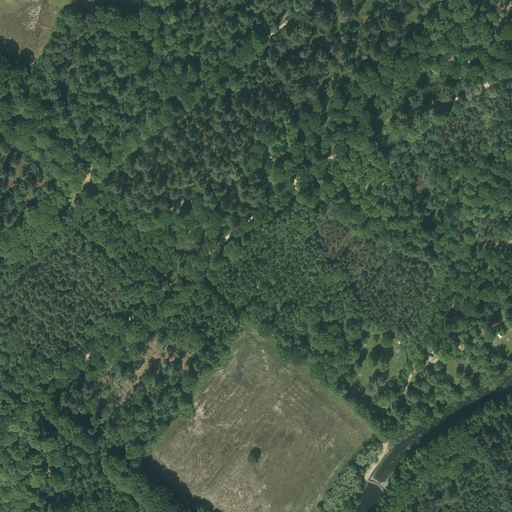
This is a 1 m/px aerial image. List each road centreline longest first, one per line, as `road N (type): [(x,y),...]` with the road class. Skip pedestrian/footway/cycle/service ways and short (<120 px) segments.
road 1 (track): [(288,185),(42,393)]
road 2 (track): [(0,99),(88,178),(220,75)]
road 3 (track): [(478,88),(288,185)]
road 4 (track): [(450,255),(389,435)]
road 5 (track): [(478,88),(486,141),(460,225)]
road 6 (track): [(220,75),(315,0)]
road 7 (track): [(42,393),(58,511)]
